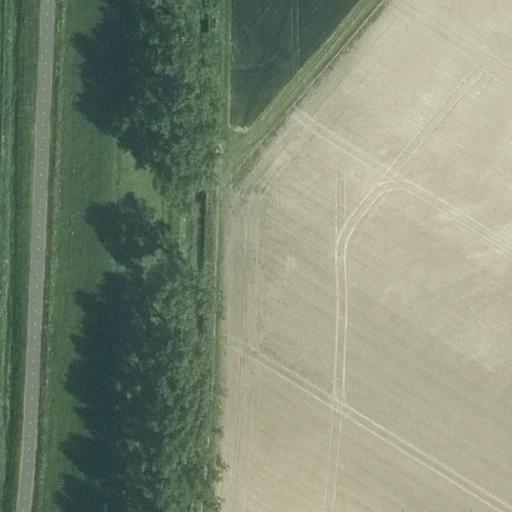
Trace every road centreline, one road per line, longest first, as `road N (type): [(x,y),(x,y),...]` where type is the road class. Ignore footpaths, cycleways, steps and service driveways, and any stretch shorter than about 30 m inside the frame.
road 1 (track): [(170,0),(160,392),(149,511)]
road 2 (track): [(292,94),(374,0)]
